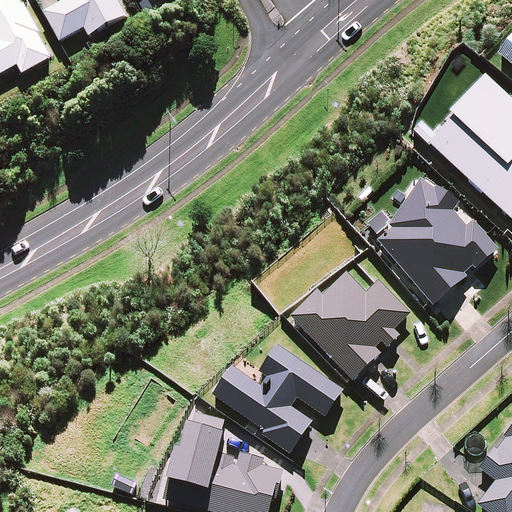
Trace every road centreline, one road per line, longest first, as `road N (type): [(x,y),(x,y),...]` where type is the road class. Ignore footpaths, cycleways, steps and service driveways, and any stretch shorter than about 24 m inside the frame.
road 1 (residential): [(0,273),(241,108),(304,50)]
road 2 (residential): [(337,511),(378,450),(511,330)]
